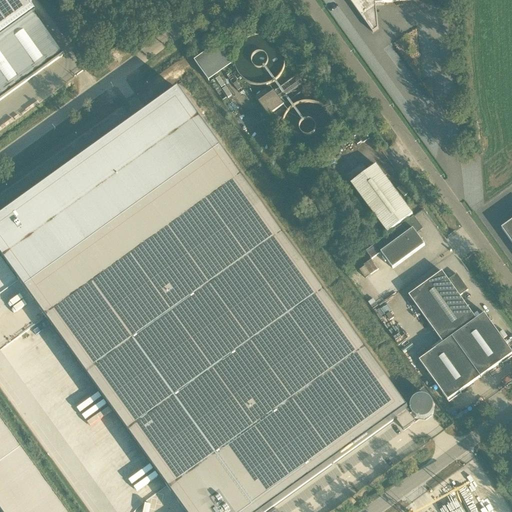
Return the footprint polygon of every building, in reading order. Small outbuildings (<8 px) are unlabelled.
[(0,0),(0,100),(62,56),(21,0),(0,0)] [(349,0),(373,33),(378,29),(376,4),(414,0),(349,0)] [(255,97),(269,116),(307,89),(297,75),(270,95),(266,90),(255,97)] [(270,511),(413,410),(226,150),(31,290),(190,511),(270,511)] [(376,166),(351,184),(388,233),(412,215),(376,166)] [(421,227),(414,217),(366,251),(372,259),(379,254),(382,259),(384,257),(392,269),(425,245),(417,234),(421,231),(420,230),(421,227)] [(511,221),(502,229),(511,243),(511,221)] [(443,344),(452,338),(476,320),(459,296),(468,290),(457,275),(448,281),(442,272),(409,296),(443,344)] [(484,314),(476,320),(452,338),(481,378),(501,363),(502,364),(511,357),(511,352),(508,346),(507,346),(484,314)] [(460,392),(481,378),(452,338),(443,344),(419,361),(442,393),(449,403),(461,394),(460,392)] [(0,509),(2,511),(68,511),(0,417),(0,509)] [(511,440),(511,439),(508,434),(503,438),(507,444),(511,440)]
